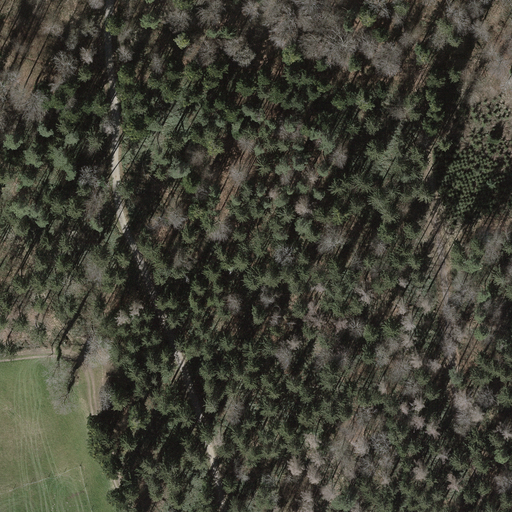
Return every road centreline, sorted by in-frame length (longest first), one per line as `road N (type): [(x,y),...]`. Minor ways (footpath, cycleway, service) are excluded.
road 1 (track): [(129,0),(131,189),(152,329),(184,409),(203,511)]
road 2 (track): [(483,511),(460,435),(437,231)]
road 3 (track): [(86,393),(124,511)]
